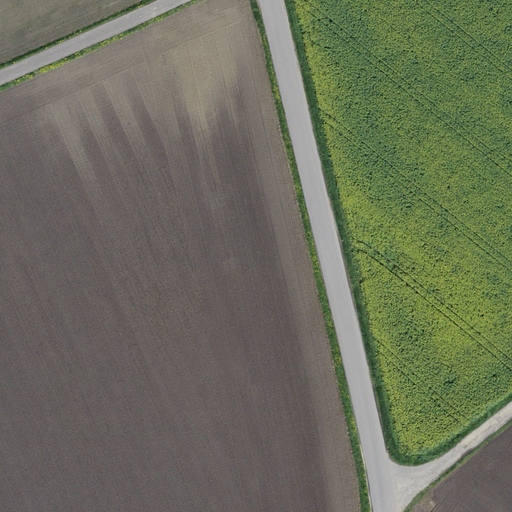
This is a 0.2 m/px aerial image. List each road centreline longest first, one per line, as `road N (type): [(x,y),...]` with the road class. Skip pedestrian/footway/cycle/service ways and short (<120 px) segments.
road 1 (unclassified): [(270,0),(384,511)]
road 2 (residential): [(0,76),(173,0)]
road 3 (track): [(383,493),(445,460),(511,408)]
